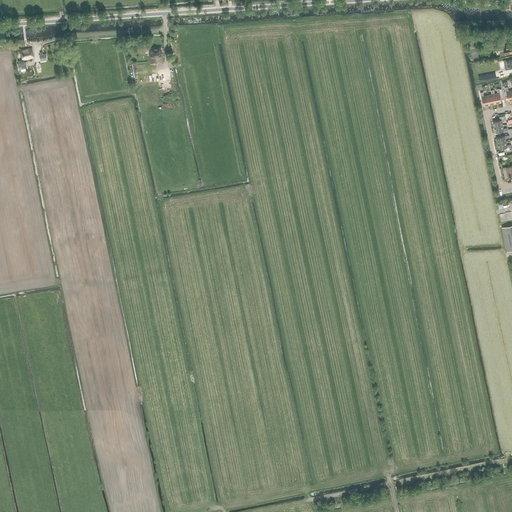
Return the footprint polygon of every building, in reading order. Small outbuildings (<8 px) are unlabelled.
[(476,48),(475,37),(467,38),(469,49),(476,48)] [(511,53),(511,48),(511,46),(505,47),(504,43),(496,44),(497,51),(499,51),(500,56),(505,55),(511,53)] [(33,57),(32,48),(21,50),(22,59),(33,57)] [(159,63),(163,62),(162,53),(162,50),(161,50),(161,48),(149,48),(150,64),(159,63)] [(511,58),(503,60),(505,70),(511,68),(511,58)] [(17,64),(18,70),(21,69),(21,71),(25,70),(25,68),(27,68),(26,62),(17,64)] [(496,79),(495,73),(483,75),(484,81),(487,81),(496,79)] [(490,105),(488,95),(484,96),(483,92),(480,93),(481,97),(482,97),(484,106),(490,105)] [(493,121),(494,127),(503,125),(502,122),(506,121),(505,116),(499,117),(500,120),(493,121)] [(496,137),(497,143),(506,141),(505,138),(509,137),(509,135),(496,137)] [(507,145),(506,141),(497,143),(499,149),(506,148),(506,151),(511,149),(511,144),(507,145)] [(511,177),(511,176),(510,166),(502,168),(505,179),(511,177)] [(511,225),(503,227),(508,252),(511,251),(511,225)]
